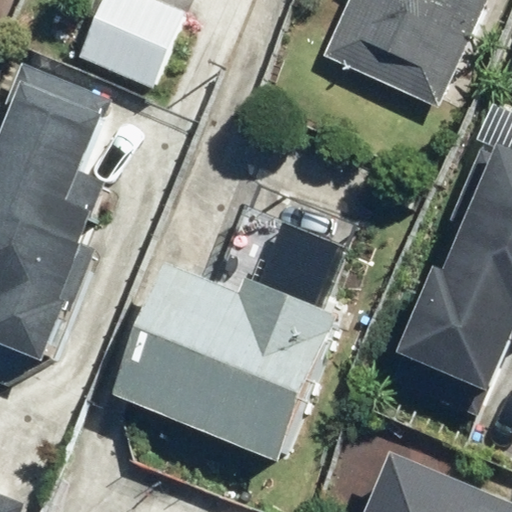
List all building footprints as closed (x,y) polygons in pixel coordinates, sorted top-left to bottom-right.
[(160,100),(196,16),(157,0),(108,0),(80,67),(160,100)] [(362,0),(334,62),(449,114),(501,0),(362,0)] [(0,61),(0,345),(42,362),(88,246),(74,240),(97,181),(74,171),(105,93),(3,53),(0,61)] [(430,341),(419,367),(507,406),(511,393),(511,110),(506,108),(454,224),(462,228),(415,334),(430,341)] [(168,264),(114,394),(281,463),(342,316),(314,305),(338,249),(284,227),(260,282),(247,277),(240,294),(168,264)] [(511,511),(511,504),(347,442),(320,511),(511,511)] [(0,511),(14,511),(21,497),(0,488),(0,511)]
